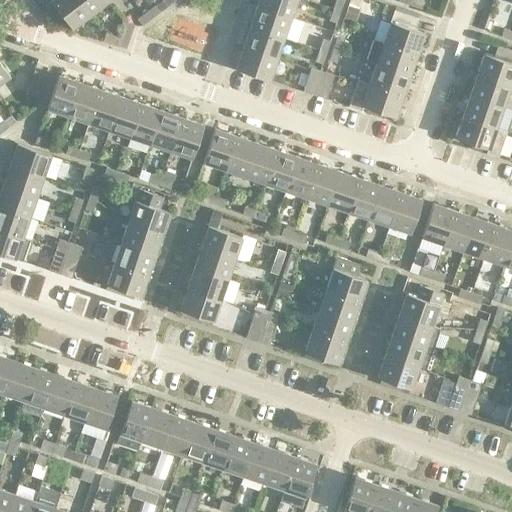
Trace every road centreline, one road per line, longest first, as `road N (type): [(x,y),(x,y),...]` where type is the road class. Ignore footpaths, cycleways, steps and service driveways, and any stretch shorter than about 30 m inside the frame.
road 1 (residential): [(411,158),(20,27),(4,6)]
road 2 (residential): [(353,418),(0,299)]
road 3 (residential): [(411,158),(465,0)]
road 4 (residential): [(506,471),(353,418)]
